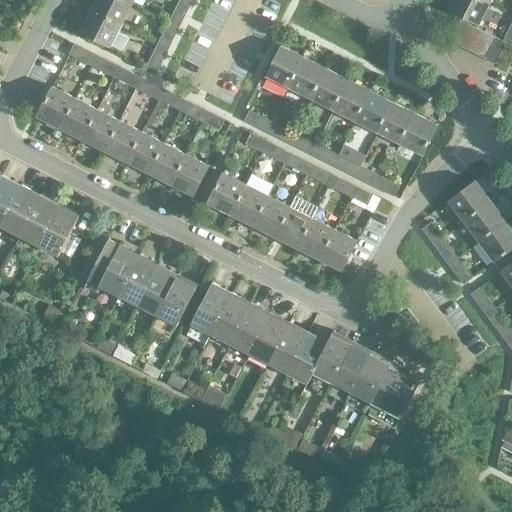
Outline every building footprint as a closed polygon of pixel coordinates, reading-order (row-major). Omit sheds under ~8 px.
[(130,0),(97,0),(93,8),(123,24),(134,2),(130,0)] [(185,0),(180,0),(170,20),(181,25),(192,3),(185,0)] [(492,2),(488,0),(454,0),(450,9),(481,25),(492,2)] [(123,24),(93,8),(81,31),(112,47),(123,24)] [(181,25),(170,20),(159,42),(170,47),(181,25)] [(462,46),(472,25),(462,20),(452,41),(462,46)] [(483,30),(472,25),(462,46),(473,51),(483,30)] [(496,37),(483,30),(473,51),(485,58),(496,37)] [(244,33),(240,43),(258,50),(262,41),(244,33)] [(506,42),(496,37),(485,58),(495,63),(506,42)] [(170,47),(159,42),(148,65),(158,70),(170,47)] [(70,54),(93,65),(99,55),(76,43),(70,54)] [(290,87),(306,57),(283,45),(267,75),(290,87)] [(93,65),(115,77),(121,66),(99,55),(93,65)] [(306,57),(290,87),(312,98),(328,68),(306,57)] [(115,77),(137,88),(143,77),(121,66),(115,77)] [(328,68),(312,98),(335,109),(350,79),(328,68)] [(137,88),(159,99),(165,89),(143,77),(137,88)] [(350,79),(335,109),(357,121),(372,91),(350,79)] [(77,98),(54,86),(39,116),(61,128),(77,98)] [(159,99),(181,110),(187,100),(165,89),(159,99)] [(372,91),(357,121),(379,132),(394,102),(372,91)] [(83,139),(99,109),(77,98),(61,128),(83,139)] [(181,110),(203,122),(209,111),(187,100),(181,110)] [(394,102),(379,132),(401,144),(416,113),(394,102)] [(105,150),(121,120),(99,109),(83,139),(105,150)] [(245,120),(268,132),(273,121),(251,109),(245,120)] [(209,111),(203,122),(220,130),(226,120),(209,111)] [(401,144),(423,155),(424,155),(439,125),(416,113),(401,144)] [(121,120),(105,150),(127,162),(143,132),(121,120)] [(295,132),(273,121),(268,132),(290,143),(295,132)] [(143,132),(127,162),(149,173),(165,143),(143,132)] [(290,143),(312,154),(317,143),(295,132),(290,143)] [(246,143),(264,152),(269,142),(251,133),(246,143)] [(264,152),(286,163),(291,153),(269,142),(264,152)] [(165,143),(149,173),(171,184),(187,154),(165,143)] [(340,155),(317,143),(312,154),(334,165),(340,155)] [(286,163),(308,174),(313,164),(291,153),(286,163)] [(187,154),(171,184),(194,196),(210,166),(187,154)] [(334,165),(356,177),(362,166),(340,155),(334,165)] [(308,174),(330,185),(335,175),(313,164),(308,174)] [(384,177),(362,166),(356,177),(379,188),(384,177)] [(232,213),(248,184),(225,172),(210,202),(232,213)] [(4,174),(0,181),(0,225),(1,226),(23,183),(4,174)] [(330,185),(352,196),(357,187),(335,175),(330,185)] [(379,188),(396,197),(401,186),(384,177),(379,188)] [(477,181),(450,201),(465,221),(492,201),(477,181)] [(23,183),(1,226),(20,236),(42,193),(23,183)] [(248,184),(232,213),(254,225),(270,195),(248,184)] [(357,187),(352,196),(369,205),(374,195),(357,187)] [(42,193),(20,236),(40,246),(62,204),(42,193)] [(270,195),(254,225),(276,236),(292,206),(270,195)] [(492,201),(465,221),(479,240),(506,220),(492,201)] [(62,204),(40,246),(60,256),(82,214),(62,204)] [(292,206),(276,236),(298,247),(314,218),(292,206)] [(314,218),(298,247),(320,258),(336,229),(314,218)] [(511,227),(506,220),(479,240),(494,260),(511,246),(511,227)] [(432,222),(422,229),(434,244),(443,237),(432,222)] [(320,258),(343,270),(358,240),(336,229),(320,258)] [(458,256),(443,237),(434,244),(448,264),(458,256)] [(120,296),(142,254),(111,238),(89,280),(120,296)] [(142,254),(120,296),(139,305),(160,263),(142,254)] [(458,256),(448,264),(464,284),(473,277),(458,256)] [(511,283),(511,262),(501,270),(511,283)] [(160,263),(139,305),(157,315),(179,273),(160,263)] [(179,273),(157,315),(177,325),(199,283),(179,273)] [(212,334),(234,291),(214,281),(192,323),(212,334)] [(481,287),(471,294),(486,314),(495,307),(481,287)] [(6,291),(1,293),(0,295),(0,298),(1,301),(5,304),(10,302),(12,298),(10,293),(6,291)] [(212,334),(213,334),(231,343),(253,300),(234,291),(212,334)] [(231,343),(234,344),(251,353),(272,310),(253,300),(231,343)] [(61,312),(49,306),(42,321),(53,326),(61,312)] [(510,326),(495,307),(486,314),(501,334),(510,326)] [(251,353),(254,355),(270,363),(292,320),(272,310),(251,353)] [(270,363),(274,365),(289,373),(311,330),(292,320),(270,363)] [(511,328),(510,326),(501,334),(511,348),(511,328)] [(78,340),(93,348),(99,337),(84,329),(78,340)] [(313,371),(321,375),(333,381),(354,339),(335,329),(329,339),(313,371)] [(289,373),(295,376),(308,382),(313,371),(329,339),(311,330),(289,373)] [(333,381),(341,385),(352,391),(374,349),(354,339),(333,381)] [(111,359),(117,348),(107,342),(95,350),(111,359)] [(352,391),(361,396),(372,401),(393,359),(374,349),(352,391)] [(372,401),(403,417),(424,374),(393,359),(372,401)] [(156,382),(160,374),(147,367),(143,375),(156,382)] [(278,443),(283,434),(274,430),(270,439),(278,443)] [(285,430),(283,434),(278,443),(296,453),(303,439),(285,430)] [(511,444),(506,441),(502,448),(511,453),(511,444)]
